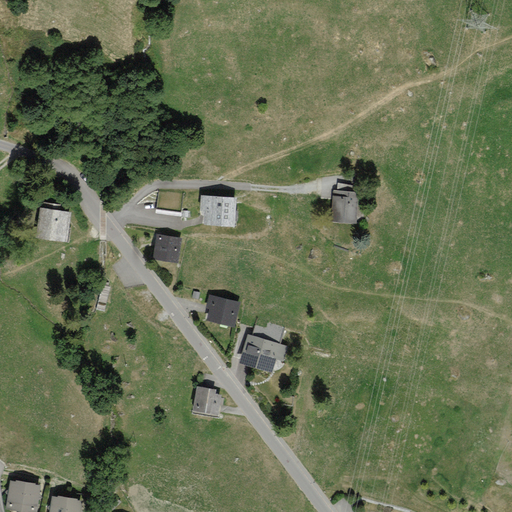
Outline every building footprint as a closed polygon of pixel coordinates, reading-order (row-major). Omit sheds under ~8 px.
[(361,193),(336,193),(335,221),(361,222),(361,193)] [(184,196),(166,195),(164,217),(182,219),(184,196)] [(241,198),(210,197),(209,225),(240,226),(241,198)] [(71,242),(73,212),(41,210),(39,240),(71,242)] [(185,238),(160,235),(157,259),(182,263),(185,238)] [(243,304),(213,298),(210,309),(213,309),(211,320),(238,326),(243,304)] [(290,347),(251,336),(245,362),(277,371),(280,359),(286,361),(290,347)] [(225,391),(201,388),(198,409),(222,412),(225,391)] [(40,511),(44,484),(13,481),(10,509),(33,511),(40,511)] [(84,511),(85,499),(55,496),(53,511),(84,511)]
